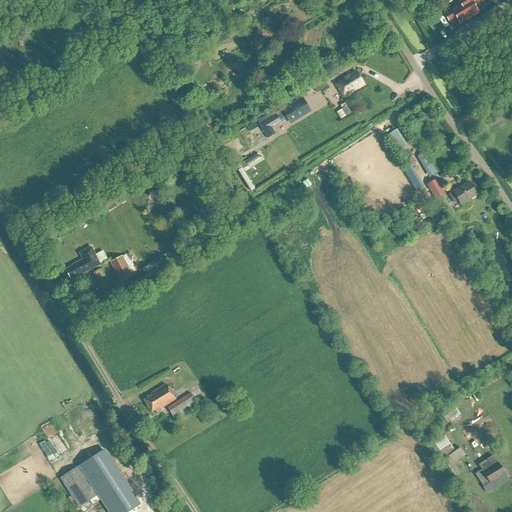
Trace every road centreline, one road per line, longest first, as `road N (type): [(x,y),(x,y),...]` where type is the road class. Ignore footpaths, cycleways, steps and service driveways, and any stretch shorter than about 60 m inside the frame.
road 1 (track): [(193,511),(0,204)]
road 2 (unclassified): [(511,219),(375,0)]
